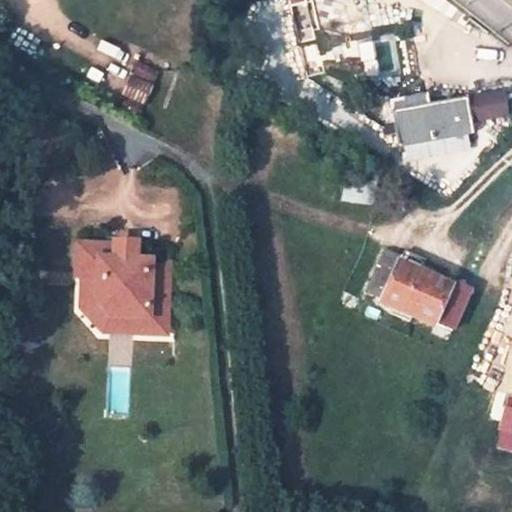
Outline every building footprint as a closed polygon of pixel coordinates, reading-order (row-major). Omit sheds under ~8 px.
[(117,104),(140,114),(159,70),(136,60),(117,104)] [(432,94),(392,101),(399,146),(478,133),(471,98),(434,104),(432,94)] [(136,247),(113,246),(113,250),(112,260),(135,261),(136,247)] [(141,315),(147,309),(166,310),(169,268),(152,267),(153,265),(135,264),(135,261),(112,260),(113,250),(76,247),(74,280),(80,281),(95,282),(94,307),(107,322),(141,324),(141,315)] [(474,289),(385,249),(365,291),(384,298),(382,303),(454,332),(474,289)] [(78,312),(100,337),(164,342),(166,310),(147,309),(141,315),(141,324),(107,322),(94,307),(95,282),(80,281),(78,312)]
